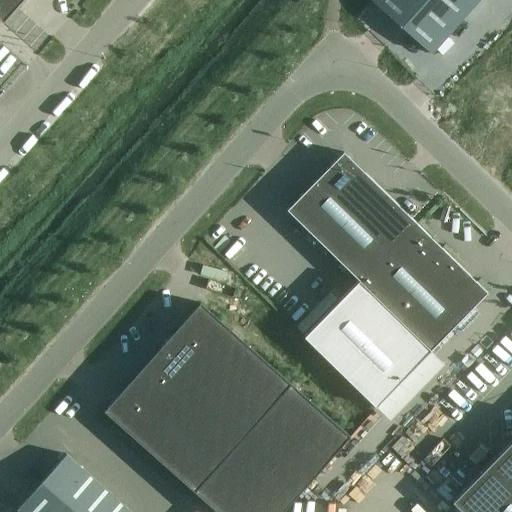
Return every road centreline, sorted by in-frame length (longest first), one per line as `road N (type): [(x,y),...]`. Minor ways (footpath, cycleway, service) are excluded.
road 1 (unclassified): [(0,420),(318,66),(345,63),(368,76),(511,217)]
road 2 (residential): [(133,0),(0,150)]
